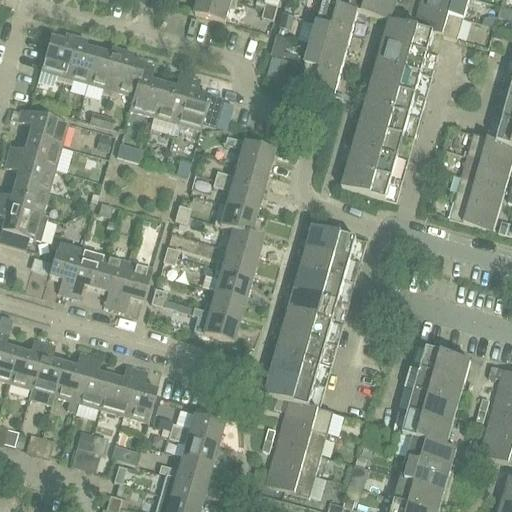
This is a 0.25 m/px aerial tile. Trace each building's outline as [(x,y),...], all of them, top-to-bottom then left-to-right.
[(200,0),(196,16),(225,25),(229,11),(235,13),(237,5),(221,0),(200,0)] [(358,14),(382,20),(387,22),(392,23),(397,3),(386,0),(351,0),(348,11),(358,14)] [(464,21),(470,0),(467,0),(423,0),(420,9),(464,21)] [(324,4),(318,26),(352,36),(358,14),(348,11),(324,4)] [(278,8),(266,5),(264,12),(276,16),(278,8)] [(434,36),(457,43),(464,21),(420,9),(415,30),(414,30),(414,31),(434,36)] [(274,24),(276,16),(264,12),(262,20),(274,24)] [(392,24),(400,26),(403,15),(395,13),(392,24)] [(403,15),(400,26),(409,28),(412,18),(403,15)] [(290,37),(294,22),(284,19),(280,34),(290,37)] [(400,26),(392,24),(390,23),(384,44),(428,57),(434,36),(414,31),(414,30),(409,28),(400,26)] [(318,26),(312,47),(346,56),(352,36),(318,26)] [(494,32),(492,40),(501,42),(503,35),(494,32)] [(54,83),(63,86),(75,42),(64,39),(62,44),(50,41),(40,74),(56,78),(54,83)] [(72,82),(88,87),(97,54),(85,51),(86,45),(75,42),(63,86),(71,88),(72,82)] [(340,77),(346,56),(312,47),(302,44),(296,65),(306,68),(340,77)] [(379,60),(378,65),(422,77),(423,73),(428,57),(384,44),(379,60)] [(101,96),(109,99),(122,55),(110,51),(109,57),(97,54),(88,87),(102,91),(101,96)] [(276,52),(274,60),(282,62),(284,54),(276,52)] [(129,113),(130,113),(143,67),(131,64),(133,58),(122,55),(109,99),(117,101),(118,95),(132,99),(129,113)] [(283,82),(288,64),(272,60),(267,77),(283,82)] [(378,65),(372,86),(416,98),(422,77),(378,65)] [(130,113),(153,120),(156,110),(162,87),(150,84),(154,70),(143,67),(130,113)] [(300,89),(334,99),(340,77),(306,68),(300,89)] [(153,120),(176,126),(189,80),(178,77),(174,90),(162,87),(156,110),(153,120)] [(222,106),(209,102),(209,100),(196,97),(200,83),(189,80),(176,126),(200,133),(201,127),(215,131),(222,106)] [(372,86),(368,101),(367,106),(411,119),(416,98),(372,86)] [(43,113),(54,117),(58,106),(46,102),(43,113)] [(54,117),(66,120),(70,109),(58,106),(54,117)] [(405,140),(411,119),(367,106),(361,127),(405,140)] [(67,126),(21,113),(18,124),(31,128),(28,141),(60,150),(67,126)] [(91,115),(88,126),(100,130),(103,119),(91,115)] [(116,123),(103,119),(100,130),(112,134),(116,123)] [(511,125),(504,123),(493,121),(487,142),(511,148),(511,125)] [(160,126),(158,138),(182,143),(185,131),(160,126)] [(399,161),(405,140),(361,127),(355,148),(399,161)] [(487,142),(473,137),(467,159),(511,171),(511,166),(511,148),(487,142)] [(99,138),(95,151),(107,155),(111,141),(99,138)] [(224,148),(241,153),(237,167),(267,175),(273,154),(226,140),(224,148)] [(11,150),(8,160),(54,173),(60,150),(28,141),(24,153),(11,150)] [(119,147),(116,161),(123,162),(127,149),(119,147)] [(393,181),(399,161),(355,148),(349,169),(393,181)] [(147,170),(150,158),(130,154),(128,166),(147,170)] [(467,159),(461,180),(505,192),(511,171),(467,159)] [(18,175),(15,187),(47,196),(54,173),(8,160),(5,171),(18,175)] [(237,167),(234,179),(216,174),(214,183),(262,196),(267,175),(237,167)] [(343,191),(363,197),(387,203),(393,181),(349,169),(343,191)] [(499,213),(505,192),(461,180),(455,201),(499,213)] [(229,195),(226,208),(256,217),(262,196),(214,183),(212,190),(229,195)] [(0,196),(0,208),(40,220),(47,196),(15,187),(11,199),(0,196)] [(449,222),(493,235),(499,213),(455,201),(449,222)] [(0,240),(0,246),(24,253),(27,242),(40,245),(47,222),(40,220),(0,208),(0,219),(5,221),(1,234),(2,234),(0,240)] [(213,229),(219,230),(232,234),(232,233),(250,238),(250,237),(256,217),(226,208),(222,221),(216,219),(213,229)] [(178,209),(176,216),(188,220),(190,212),(178,209)] [(176,216),(174,224),(186,227),(188,220),(176,216)] [(499,236),(505,238),(508,227),(502,225),(499,236)] [(327,258),(351,265),(361,268),(367,246),(358,243),(314,230),(310,243),(307,252),(327,258)] [(232,233),(232,234),(226,253),(256,262),(262,240),(250,237),(250,238),(232,233)] [(58,246),(48,279),(61,282),(57,295),(68,299),(81,253),(58,246)] [(166,250),(164,258),(176,261),(178,254),(166,250)] [(321,279),(345,286),(355,288),(361,268),(351,265),(327,258),(307,252),(304,263),(301,273),(321,279)] [(83,288),(95,292),(105,259),(81,253),(68,299),(79,302),(83,288)] [(222,267),(217,266),(215,272),(250,282),(256,262),(226,253),(222,267)] [(164,258),(162,266),(174,269),(176,261),(164,258)] [(104,309),(115,312),(128,266),(105,259),(95,292),(107,295),(104,309)] [(143,306),(152,272),(128,266),(115,312),(125,315),(129,302),(143,306)] [(218,282),(215,295),(245,303),(250,282),(215,272),(213,280),(218,282)] [(315,299),(339,306),(350,309),(355,288),(345,286),(321,279),(301,273),(296,294),(315,299)] [(155,292),(153,299),(165,302),(167,295),(155,292)] [(293,302),(290,314),(334,327),(342,330),(344,330),(350,309),(339,306),(315,299),(296,294),(295,294),(293,302)] [(205,307),(203,314),(239,324),(245,303),(215,295),(211,309),(205,307)] [(153,299),(150,307),(162,310),(171,313),(173,306),(164,303),(165,302),(153,299)] [(233,346),(239,324),(203,314),(193,311),(191,318),(197,320),(193,334),(203,337),(233,346)] [(288,321),(284,333),(284,335),(337,350),(342,330),(334,327),(290,314),(288,321)] [(0,320),(0,384),(7,387),(17,353),(4,350),(11,324),(0,320)] [(275,342),(278,343),(281,344),(278,356),(331,371),(337,350),(284,335),(284,333),(278,331),(275,342)] [(7,387),(31,393),(44,346),(33,343),(29,356),(17,353),(7,387)] [(55,349),(44,346),(31,393),(28,403),(51,409),(53,399),(62,367),(51,363),(55,349)] [(464,384),(469,364),(427,352),(420,376),(468,390),(470,386),(464,384)] [(266,376),(272,378),(272,377),(325,392),(331,371),(278,356),(274,369),(268,367),(266,376)] [(75,370),(62,367),(53,399),(68,404),(66,412),(74,415),(77,406),(90,360),(79,357),(75,370)] [(77,406),(100,413),(109,379),(96,376),(100,363),(90,360),(77,406)] [(100,413),(123,419),(136,372),(125,370),(122,383),(109,379),(100,413)] [(496,384),(499,372),(491,370),(488,382),(496,384)] [(147,426),(156,393),(144,389),(147,375),(136,372),(123,419),(147,426)] [(511,375),(503,373),(497,396),(511,399),(511,375)] [(461,393),(467,395),(468,390),(420,376),(414,396),(457,408),(461,393)] [(266,398),(277,401),(284,403),(289,405),(290,404),(310,410),(319,412),(325,392),(272,377),(272,378),(266,398)] [(459,426),(453,424),(457,408),(414,396),(409,416),(457,430),(459,426)] [(511,399),(497,396),(491,416),(511,422),(511,399)] [(281,414),(284,403),(277,401),(274,412),(281,414)] [(486,415),(490,403),(482,401),(479,413),(486,415)] [(322,413),(319,412),(310,410),(290,404),(289,405),(284,425),(327,437),(333,416),(322,413)] [(193,418),(189,431),(172,426),(170,433),(169,434),(187,439),(217,448),(223,426),(204,421),(206,413),(195,410),(193,418)] [(483,425),(486,415),(479,413),(476,423),(483,425)] [(446,448),(450,433),(456,434),(457,430),(409,416),(402,437),(413,440),(413,439),(446,448)] [(511,422),(491,416),(486,437),(511,444),(511,422)] [(159,420),(157,430),(162,431),(170,433),(172,426),(172,424),(159,420)] [(284,425),(278,446),(321,458),(327,437),(284,425)] [(168,440),(169,434),(170,433),(162,431),(160,438),(168,440)] [(268,431),(265,442),(273,444),(276,433),(268,431)] [(3,445),(3,447),(13,450),(18,435),(7,432),(6,434),(3,445)] [(75,450),(88,454),(93,437),(80,433),(75,450)] [(187,439),(169,434),(168,440),(167,441),(185,446),(181,460),(211,468),(217,448),(187,439)] [(480,458),(511,467),(511,444),(486,437),(480,458)] [(24,445),(25,440),(18,438),(14,450),(15,450),(22,452),(24,445)] [(452,449),(446,448),(413,439),(413,440),(407,460),(450,472),(454,457),(456,450),(452,449)] [(265,442),(262,453),(269,455),(273,444),(265,442)] [(474,457),(478,445),(470,443),(467,455),(474,457)] [(90,453),(102,456),(104,448),(92,445),(90,453)] [(278,446),(273,467),(315,479),(321,458),(278,446)] [(120,464),(133,467),(137,455),(123,452),(120,464)] [(367,461),(358,458),(355,468),(364,470),(367,461)] [(181,460),(177,473),(160,468),(158,476),(205,489),(211,468),(181,460)] [(407,460),(401,481),(444,493),(450,472),(407,460)] [(267,488),(309,500),(315,479),(273,467),(267,488)] [(126,471),(117,468),(113,485),(121,487),(126,471)] [(253,485),(260,487),(264,475),(256,473),(253,485)] [(173,488),(169,501),(199,510),(205,489),(158,476),(157,476),(149,474),(147,478),(155,483),(173,488)] [(401,481),(395,502),(431,511),(438,511),(444,493),(401,481)] [(349,489),(344,508),(353,511),(356,501),(355,500),(358,491),(349,489)] [(128,503),(110,498),(109,498),(107,506),(119,509),(119,510),(126,511),(128,503)] [(169,501),(165,511),(198,511),(199,510),(169,501)] [(511,511),(511,503),(504,501),(500,511),(511,511)] [(431,511),(395,502),(392,511),(431,511)]
